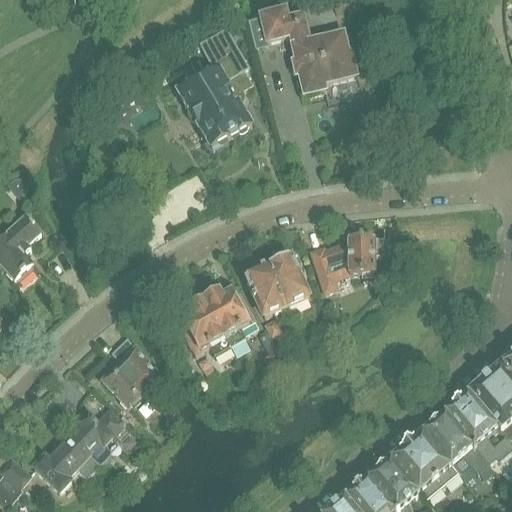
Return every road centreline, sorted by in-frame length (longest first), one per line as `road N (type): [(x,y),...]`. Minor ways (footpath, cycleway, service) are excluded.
road 1 (residential): [(0,408),(101,308),(224,231),(332,203),(508,186)]
road 2 (residential): [(494,342),(288,511)]
road 3 (residential): [(508,186),(472,0)]
